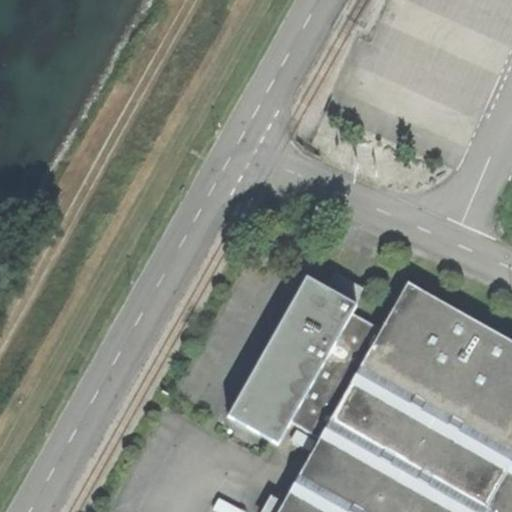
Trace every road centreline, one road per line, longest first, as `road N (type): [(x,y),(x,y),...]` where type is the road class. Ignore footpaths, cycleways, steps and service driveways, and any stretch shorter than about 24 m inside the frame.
road 1 (unclassified): [(32,511),(237,147)]
road 2 (residential): [(511,270),(237,147)]
road 3 (unclassified): [(237,147),(320,0)]
